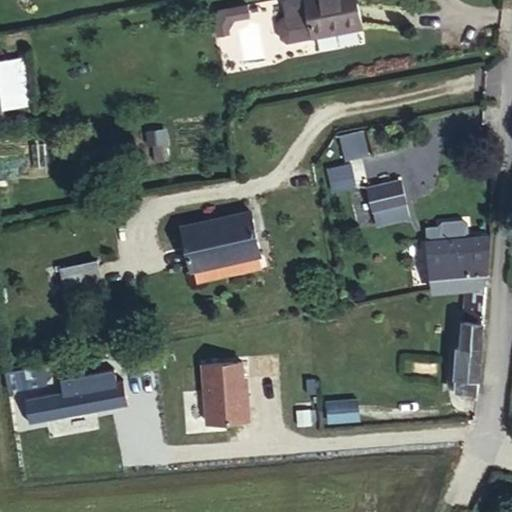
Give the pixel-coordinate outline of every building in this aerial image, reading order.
[(397,33),(392,0),(338,0),(329,1),(332,19),(327,20),(322,25),(324,38),(330,43),(397,33)] [(0,105),(28,105),(27,55),(0,55),(0,105)] [(341,132),(344,158),(370,155),(367,129),(341,132)] [(333,190),(357,185),(353,162),(329,166),(333,190)] [(410,174),(377,179),(379,202),(414,198),(410,174)] [(229,223),(159,234),(166,279),(236,268),(229,223)] [(430,229),(426,283),(450,285),(478,288),(486,236),(430,229)] [(70,270),(34,276),(40,311),(76,306),(70,270)] [(446,318),(474,321),(478,288),(450,285),(446,318)] [(439,375),(464,380),(474,321),(446,318),(439,375)] [(204,419),(250,418),(249,356),(203,357),(204,419)] [(327,397),(328,421),(360,420),(359,396),(327,397)]
